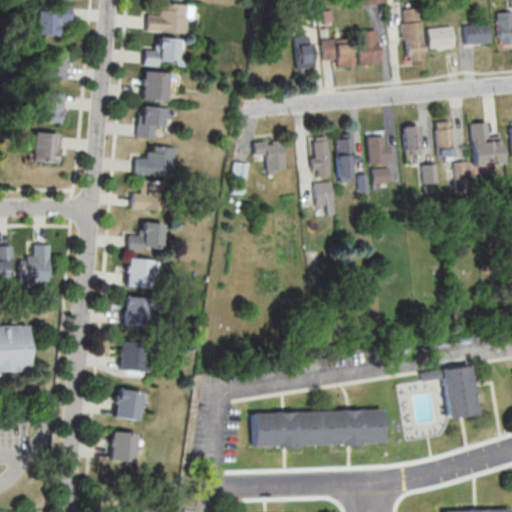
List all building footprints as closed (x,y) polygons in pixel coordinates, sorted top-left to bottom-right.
[(308,0),(294,0),(295,12),(309,12),(308,0)] [(146,32),(186,34),(188,5),(160,3),(160,16),(147,15),(146,32)] [(60,35),(60,22),(72,22),(72,9),(38,9),(38,35),(60,35)] [(397,10),(400,62),(419,61),(416,9),(397,10)] [(495,45),(511,44),(511,22),(511,12),(493,14),(495,45)] [(487,24),(459,24),(460,44),(488,44),(487,24)] [(422,29),(424,49),(450,47),(449,27),(422,29)] [(353,32),(353,65),(375,65),(375,32),(353,32)] [(156,50),(144,50),(143,65),(180,66),(181,39),(157,38),(156,50)] [(348,67),(346,43),(330,44),(330,40),(318,40),(319,60),(331,59),(331,69),(348,67)] [(310,68),(309,45),(290,46),(292,70),(310,68)] [(67,51),(41,50),(40,78),(66,79),(67,51)] [(144,100),(169,100),(169,72),(144,72),(144,100)] [(63,123),(63,93),(38,93),(38,123),(63,123)] [(155,126),(166,127),(167,108),(139,106),(137,137),(155,138),(155,126)] [(431,122),(431,159),(447,159),(447,122),(431,122)] [(485,138),(484,122),(465,124),(467,166),(497,164),(496,137),(485,138)] [(398,127),(400,156),(415,155),(413,126),(398,127)] [(60,162),(60,133),(35,133),(35,162),(60,162)] [(332,182),(350,182),(350,134),(332,134),(332,182)] [(364,137),(366,164),(385,163),(383,136),(364,137)] [(325,137),(307,137),(307,178),(324,178),(325,137)] [(262,172),(282,169),(277,141),(257,145),(262,172)] [(133,173),(171,178),(175,148),(149,145),(147,159),(135,157),(133,173)] [(243,183),(245,164),(230,163),(228,182),(243,183)] [(432,165),(418,165),(419,183),(433,183),(432,165)] [(367,183),(385,183),(385,168),(367,168),(367,183)] [(131,192),(131,209),(166,211),(168,182),(140,180),(139,192),(131,192)] [(310,205),(327,205),(327,182),(310,182),(310,205)] [(164,224),(142,223),(141,234),(128,234),(127,249),(164,250),(164,224)] [(0,280),(12,281),(12,246),(0,245),(0,280)] [(49,245),(33,245),(33,256),(20,256),(20,283),(49,283),(49,245)] [(153,288),(153,259),(128,259),(128,288),(153,288)] [(123,325),(148,328),(151,299),(126,296),(123,325)] [(0,372),(32,372),(31,325),(0,326),(0,372)] [(155,372),(156,356),(147,356),(148,343),(122,342),(120,370),(155,372)] [(393,379),(401,440),(444,434),(441,418),(472,414),(466,369),(393,379)] [(141,420),(142,391),(117,390),(116,419),(141,420)] [(244,447),(377,445),(377,411),(243,413),(244,447)] [(112,463),(137,463),(137,433),(112,433),(112,463)]
